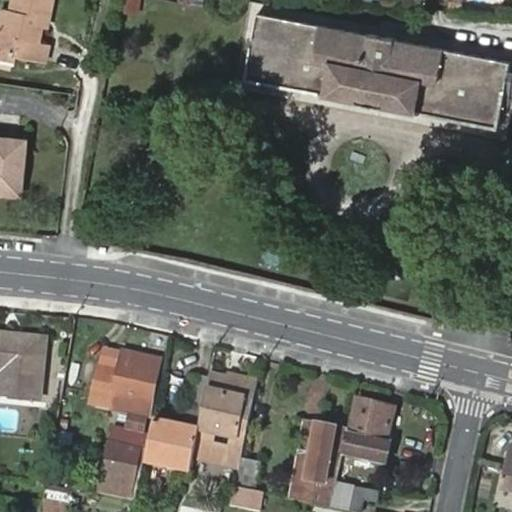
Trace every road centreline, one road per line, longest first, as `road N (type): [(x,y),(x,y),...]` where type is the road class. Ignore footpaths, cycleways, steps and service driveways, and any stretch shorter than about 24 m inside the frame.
road 1 (tertiary): [(485,372),(118,282),(0,271)]
road 2 (unclassified): [(449,511),(485,372)]
